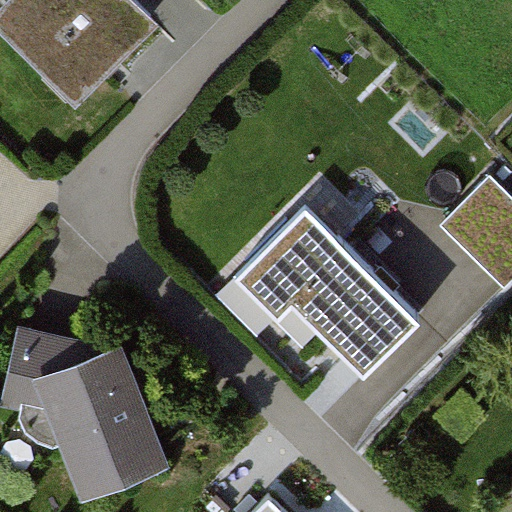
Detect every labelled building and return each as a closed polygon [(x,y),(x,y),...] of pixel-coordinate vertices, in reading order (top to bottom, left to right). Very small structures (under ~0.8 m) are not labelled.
[(10,0),(73,67),(144,0),(10,0)] [(511,269),(511,186),(491,165),(441,215),(504,278),(511,269)] [(425,304),(311,186),(234,262),(280,311),(296,291),(364,363),(425,304)] [(98,490),(192,455),(143,328),(32,313),(21,395),(64,400),(98,490)] [(284,511),(270,498),(256,511),(284,511)]
